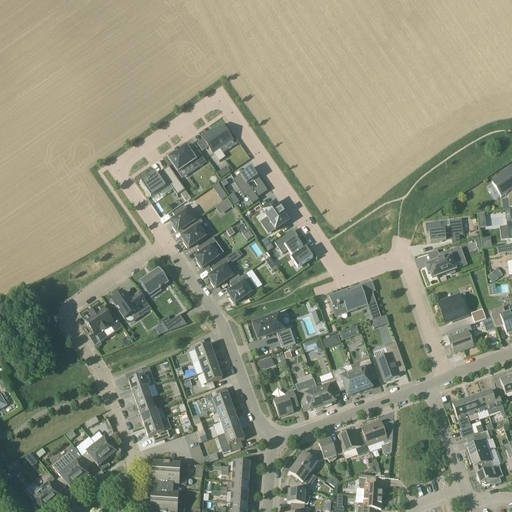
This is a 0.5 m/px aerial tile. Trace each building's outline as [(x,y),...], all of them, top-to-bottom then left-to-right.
[(210,132),(201,138),(213,155),(218,162),(225,158),(219,150),(233,141),(223,127),(212,134),(210,132)] [(168,159),(178,174),(194,163),(198,169),(206,164),(198,152),(192,156),(186,147),(179,152),(178,151),(174,154),(175,155),(168,159)] [(140,183),(151,199),(166,188),(165,187),(169,185),(177,197),(185,191),(169,168),(161,173),(162,174),(158,177),(155,173),(140,183)] [(257,199),(267,192),(257,177),(252,169),(250,170),(233,181),(244,198),(247,197),(253,205),(259,201),(257,199)] [(511,169),(500,176),(502,178),(492,184),(501,198),(507,194),(509,208),(511,208),(511,169)] [(222,204),(227,212),(233,208),(228,200),(222,204)] [(284,215),(281,211),(276,204),(263,212),(276,232),(289,223),(284,215)] [(183,230),(197,221),(190,210),(187,212),(184,207),(173,214),(176,219),(171,223),(173,227),(172,228),(176,233),(177,233),(178,234),(183,230)] [(189,249),(210,235),(199,219),(197,221),(183,230),(187,235),(181,239),(184,242),(183,243),(187,249),(188,248),(189,249)] [(440,222),(425,224),(426,233),(429,233),(430,243),(442,242),(451,239),(452,246),(463,242),(462,231),(464,231),(463,219),(451,221),(453,229),(441,230),(440,222)] [(226,232),(230,238),(235,234),(231,229),(226,232)] [(248,240),(253,236),(248,229),(242,233),(248,240)] [(287,236),(275,244),(283,255),(288,252),(293,258),(295,257),(302,266),(309,260),(311,258),(309,255),(309,254),(304,246),(302,247),(296,239),(292,242),(287,236)] [(492,247),(491,237),(482,239),(483,248),(492,247)] [(202,269),(224,254),(213,239),(197,250),(200,255),(195,258),(198,262),(196,263),(200,269),(202,268),(202,269)] [(264,247),(269,244),(266,239),(261,242),(264,247)] [(272,250),(269,245),(263,249),(267,254),(272,250)] [(511,246),(497,248),(497,249),(498,255),(511,253),(511,246)] [(437,263),(425,267),(428,275),(430,274),(432,280),(446,274),(447,276),(454,273),(454,272),(455,271),(452,263),(457,261),(453,250),(439,255),(441,261),(437,262),(437,263)] [(237,274),(231,265),(227,259),(211,270),(214,275),(209,278),(211,282),(210,283),(214,289),(215,288),(216,289),(237,274)] [(169,284),(159,269),(139,283),(149,298),(160,290),(160,291),(162,290),(162,289),(169,284)] [(503,276),(498,269),(488,276),(493,283),(503,276)] [(253,271),(248,274),(256,289),(262,286),(253,271)] [(235,305),(257,290),(246,275),(230,286),(233,291),(228,294),(230,298),(229,299),(233,305),(234,304),(235,305)] [(372,309),(381,306),(376,292),(367,295),(364,288),(355,291),(353,287),(333,295),(336,306),(348,302),(351,311),(370,304),(372,309)] [(140,294),(139,294),(141,296),(131,303),(129,301),(124,294),(121,296),(120,294),(114,299),(115,300),(112,302),(124,320),(130,316),(132,318),(134,318),(136,317),(138,320),(152,311),(140,294)] [(440,305),(447,323),(464,317),(458,299),(440,305)] [(511,312),(506,315),(503,308),(491,312),(491,318),(495,329),(503,326),(507,336),(507,335),(509,337),(511,335),(511,312)] [(114,325),(103,309),(96,313),(95,311),(89,315),(91,317),(84,321),(93,334),(88,338),(95,348),(101,344),(96,338),(114,325)] [(482,310),(471,314),(474,324),(486,320),(482,310)] [(253,325),(259,340),(276,334),(279,341),(292,336),(290,329),(286,330),(280,314),(261,321),(260,320),(255,322),(255,325),(253,325)] [(168,317),(160,322),(167,333),(186,326),(180,316),(171,322),(168,317)] [(491,320),(485,322),(488,329),(494,327),(491,320)] [(359,334),(357,327),(348,330),(350,337),(359,334)] [(473,339),(469,327),(448,335),(455,355),(473,348),(470,340),(473,339)] [(338,336),(331,338),(333,343),(335,344),(340,342),(338,336)] [(214,357),(210,346),(206,347),(204,340),(189,348),(191,352),(195,351),(199,363),(214,357)] [(318,341),(303,346),(306,353),(314,350),(315,354),(322,352),(318,341)] [(374,354),(376,361),(381,374),(384,383),(395,379),(395,377),(398,375),(398,374),(406,371),(397,348),(396,344),(387,348),(385,348),(385,349),(374,354)] [(199,363),(203,374),(218,369),(214,357),(199,363)] [(360,363),(351,367),(353,373),(361,394),(373,389),(371,382),(369,379),(376,376),(372,367),(370,360),(360,363)] [(258,363),(260,369),(266,367),(264,361),(258,363)] [(332,373),(334,379),(338,390),(343,388),(344,388),(346,391),(348,398),(361,394),(353,373),(351,367),(342,370),(332,373)] [(181,369),(175,371),(178,378),(184,376),(181,369)] [(213,384),(222,380),(218,369),(203,374),(207,386),(207,385),(209,392),(215,390),(213,384)] [(132,393),(148,388),(142,372),(142,370),(136,373),(138,379),(128,382),(132,393)] [(511,382),(510,376),(499,380),(505,396),(511,393),(511,382)] [(334,398),(340,396),(338,390),(334,379),(322,384),(324,389),(317,391),(324,409),(332,406),(331,404),(336,403),(334,398)] [(184,390),(192,387),(190,380),(182,383),(184,390)] [(310,412),(315,410),(315,412),(324,409),(317,391),(313,380),(296,386),(298,393),(297,393),(302,409),(308,407),(310,412)] [(176,384),(170,386),(173,392),(179,390),(176,384)] [(137,405),(152,399),(148,388),(132,393),(137,405)] [(179,390),(173,392),(175,399),(181,397),(179,390)] [(299,408),(293,392),(286,394),(287,397),(273,402),(279,419),(288,416),(288,415),(294,413),(293,410),(299,408)] [(491,392),(481,396),(487,411),(488,417),(504,412),(502,405),(500,400),(498,394),(493,396),(491,392)] [(0,410),(8,405),(0,393),(0,410)] [(232,407),(228,396),(219,399),(217,393),(210,395),(213,401),(217,413),(232,407)] [(481,396),(472,399),(477,415),(487,411),(481,396)] [(141,416),(156,411),(152,399),(137,405),(141,416)] [(472,399),(462,403),(468,418),(477,415),(472,399)] [(462,403),(452,406),(462,432),(460,433),(462,439),(474,435),(472,429),(468,418),(462,403)] [(184,405),(178,408),(181,415),(187,412),(184,405)] [(236,418),(232,407),(217,413),(221,424),(236,418)] [(193,412),(195,418),(203,416),(201,409),(193,412)] [(145,428),(160,422),(156,411),(141,416),(145,428)] [(96,418),(85,424),(88,430),(99,424),(96,418)] [(236,418),(221,424),(225,435),(240,430),(236,418)] [(168,432),(164,433),(160,422),(145,428),(149,439),(152,438),(154,444),(170,438),(168,432)] [(393,423),(382,427),(381,423),(361,430),(363,433),(368,447),(369,453),(382,448),(385,457),(391,454),(393,423)] [(201,424),(195,426),(198,432),(203,430),(201,424)] [(203,430),(198,432),(200,439),(206,436),(203,430)] [(244,441),(240,430),(225,435),(229,447),(231,452),(237,451),(235,445),(244,441)] [(76,437),(72,432),(66,436),(71,441),(76,437)] [(346,435),(345,434),(339,435),(340,437),(338,438),(339,442),(344,454),(355,450),(358,458),(370,454),(362,434),(356,436),(355,432),(346,435)] [(466,441),(469,448),(467,449),(468,451),(466,453),(469,459),(488,452),(485,443),(490,441),(487,433),(466,441)] [(108,444),(104,439),(96,446),(107,461),(116,453),(113,450),(116,447),(111,441),(108,444)] [(332,444),(330,441),(319,445),(320,448),(324,461),(327,460),(330,464),(337,459),(336,457),(344,454),(339,442),(332,444)] [(82,458),(90,468),(95,464),(98,467),(98,468),(107,461),(96,446),(94,445),(85,452),(87,454),(82,458)] [(324,461),(320,448),(310,452),(306,457),(303,454),(296,464),(310,474),(318,463),(324,461)] [(469,459),(471,465),(473,467),(474,469),(483,466),(485,467),(487,472),(494,469),(491,463),(492,463),(488,452),(469,459)] [(52,467),(61,478),(56,482),(62,490),(67,486),(70,490),(71,491),(89,476),(88,475),(88,476),(85,472),(90,468),(82,458),(77,462),(69,453),(52,467)] [(17,461),(6,467),(9,473),(21,467),(17,461)] [(233,473),(249,474),(250,464),(234,463),(233,473)] [(179,486),(181,465),(153,464),(152,485),(156,485),(156,493),(151,493),(150,511),(177,511),(179,495),(178,495),(179,486)] [(296,464),(289,475),(292,477),(289,481),(289,486),(291,486),(291,492),(306,493),(306,489),(302,486),(310,474),(296,464)] [(203,467),(196,467),(195,479),(202,480),(203,467)] [(494,484),(493,481),(498,480),(494,469),(487,472),(476,476),(480,486),(482,485),(486,487),(494,484)] [(232,483),(249,484),(249,474),(233,473),(232,483)] [(383,487),(376,487),(376,479),(362,478),(359,478),(359,488),(360,490),(364,491),(364,498),(382,499),(383,487)] [(39,490),(52,506),(61,498),(60,498),(57,494),(62,490),(56,482),(54,480),(49,484),(48,483),(39,490)] [(338,483),(333,480),(329,485),(335,488),(338,483)] [(249,484),(232,483),(232,493),(248,495),(249,484)] [(26,490),(30,495),(39,490),(35,484),(26,490)] [(39,490),(30,497),(35,503),(32,505),(37,511),(40,509),(42,511),(44,511),(52,506),(39,490)] [(291,492),(289,492),(288,504),(291,505),(290,511),(304,511),(305,506),(307,506),(310,498),(305,496),(306,493),(291,492)] [(232,493),(231,504),(247,505),(248,495),(232,493)] [(364,498),(363,505),(359,504),(358,506),(357,511),(373,511),(374,510),(381,511),(382,499),(364,498)]
